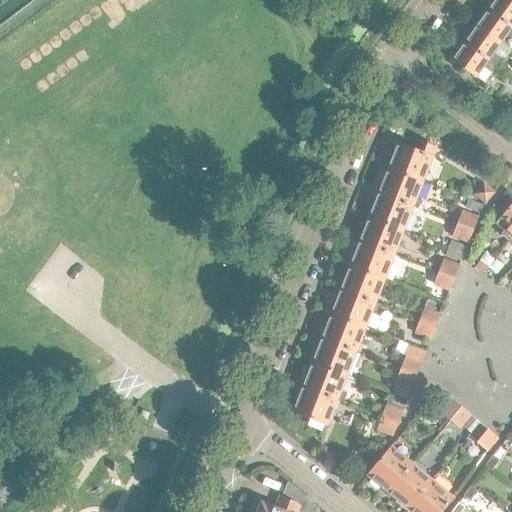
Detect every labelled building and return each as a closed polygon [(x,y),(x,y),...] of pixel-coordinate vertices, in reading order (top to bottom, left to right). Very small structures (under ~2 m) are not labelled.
[(511,0),(495,0),(488,10),(511,27),(511,0)] [(511,37),(511,27),(488,10),(476,26),(500,43),(507,34),(511,37)] [(494,52),(500,43),(476,26),(464,43),(496,66),(502,58),(494,52)] [(491,73),(496,66),(464,43),(452,60),(485,83),(491,73)] [(389,170),(421,183),(435,148),(420,142),(416,152),(398,146),(389,170)] [(415,197),(421,183),(389,170),(379,195),(411,207),(418,209),(421,199),(415,197)] [(475,195),(484,202),(485,203),(493,193),(483,185),(475,195)] [(402,231),(411,207),(379,195),(370,219),(402,231)] [(509,240),(511,236),(511,205),(496,224),(504,231),(501,234),(509,240)] [(458,224),(473,230),(478,218),(462,212),(458,224)] [(392,256),(402,231),(370,219),(360,243),(392,256)] [(468,242),(473,230),(458,224),(453,236),(468,242)] [(383,280),(392,256),(360,243),(351,267),(383,280)] [(488,267),(495,259),(495,258),(486,251),(479,260),(488,267)] [(495,259),(488,267),(488,268),(497,274),(503,265),(495,259)] [(439,273),(454,279),(459,267),(444,261),(439,273)] [(373,304),(374,302),(383,280),(351,267),(341,291),(373,304)] [(449,291),(454,279),(439,273),(434,285),(449,291)] [(374,302),(373,304),(341,291),(332,315),(364,328),(370,313),(376,315),(380,305),(374,302)] [(420,321),(435,327),(440,315),(425,309),(420,321)] [(354,352),(364,328),(332,315),(322,339),(354,352)] [(430,339),(435,327),(420,321),(415,333),(430,339)] [(345,376),(354,352),(322,339),(313,364),(345,376)] [(401,369),(416,375),(421,363),(406,357),(401,369)] [(339,391),(345,376),(313,364),(303,388),(336,400),(335,401),(343,404),(347,394),(339,391)] [(411,387),(416,375),(401,369),(396,382),(411,387)] [(335,401),(336,400),(303,388),(293,412),(326,425),(335,401)] [(450,420),(460,407),(450,399),(440,411),(450,420)] [(382,418),(397,424),(402,412),(387,406),(382,418)] [(460,428),(470,417),(470,416),(460,407),(450,420),(460,428)] [(140,417),(147,420),(149,413),(142,410),(140,417)] [(392,436),(397,424),(382,418),(377,430),(392,436)] [(470,433),(478,423),(473,419),(465,429),(470,433)] [(497,439),(487,430),(479,423),(478,423),(470,433),(468,435),(477,442),(487,451),(497,439)] [(51,436),(0,475),(0,495),(6,502),(66,455),(51,436)] [(389,492),(411,466),(390,448),(368,475),(389,492)] [(499,461),(493,457),(485,466),(492,471),(499,461)] [(409,509),(431,483),(411,466),(389,492),(409,509)] [(315,511),(317,507),(287,482),(281,497),(279,496),(275,509),(262,503),(258,511),(315,511)] [(413,511),(441,511),(452,500),(431,483),(409,509),(413,511)] [(470,487),(462,498),(468,503),(476,491),(470,487)] [(458,503),(451,511),(462,511),(465,508),(458,503)]
